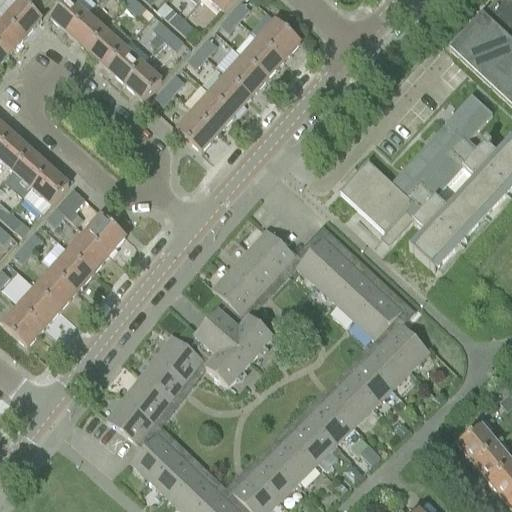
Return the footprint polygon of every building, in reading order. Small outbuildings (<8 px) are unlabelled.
[(39,0),(33,6),(43,15),(55,0),(39,0)] [(115,0),(113,2),(126,13),(133,5),(127,0),(115,0)] [(155,0),(137,0),(148,10),(156,1),(155,0)] [(184,0),(195,10),(204,0),(184,0)] [(204,0),(223,17),(238,0),(204,0)] [(498,0),(448,54),(511,113),(511,7),(504,0),(498,0)] [(49,23),(68,40),(86,20),(67,3),(49,23)] [(21,5),(4,24),(23,42),(40,23),(21,5)] [(133,5),(126,13),(137,23),(144,15),(133,5)] [(240,7),(230,18),(239,26),(248,15),(240,7)] [(162,22),(175,33),(182,24),(170,13),(162,22)] [(239,26),(230,18),(219,31),(228,38),(239,26)] [(68,40),(87,57),(105,37),(86,20),(68,40)] [(4,24),(0,27),(0,55),(6,61),(23,42),(4,24)] [(182,24),(175,33),(186,43),(194,34),(182,24)] [(275,26),(259,44),(283,65),(299,48),(275,26)] [(155,40),(149,47),(156,53),(162,46),(163,46),(170,38),(158,27),(150,35),(155,40)] [(105,37),(87,57),(105,73),(123,53),(130,45),(112,29),(105,37)] [(170,38),(163,46),(174,56),(181,48),(170,38)] [(207,44),(198,55),(206,63),(216,52),(207,44)] [(259,44),(242,62),(267,84),(283,65),(259,44)] [(105,73),(124,90),(142,70),(123,53),(105,73)] [(206,63),(198,55),(186,68),(195,75),(206,63)] [(242,62),(226,81),(250,102),(267,84),(242,62)] [(142,70),(124,90),(143,107),(161,87),(142,70)] [(174,81),(164,92),(173,99),(183,88),(174,81)] [(226,81),(210,99),(234,120),(250,102),(226,81)] [(173,99),(164,92),(153,104),(162,112),(173,99)] [(210,99),(193,117),(217,139),(234,120),(210,99)] [(408,253),(433,277),(435,276),(434,275),(511,190),(511,145),(510,143),(495,159),(488,152),(490,150),(485,146),(482,149),(483,150),(478,155),(467,145),(491,120),(471,101),(444,131),(450,136),(432,155),(426,150),(408,169),(414,175),(396,194),(367,167),(338,199),(339,200),(340,198),(385,239),(383,241),(384,242),(388,238),(399,248),(415,231),(424,239),(411,253),(409,252),(408,253)] [(217,139),(193,117),(176,136),(200,158),(217,139)] [(0,153),(11,141),(0,130),(0,153)] [(0,153),(0,166),(12,177),(30,157),(11,141),(0,153)] [(12,177),(31,194),(48,174),(30,157),(12,177)] [(48,174),(31,194),(49,211),(67,191),(48,174)] [(66,202),(56,214),(64,221),(68,225),(75,231),(81,224),(74,218),(85,206),(80,203),(72,195),(66,202)] [(0,223),(2,225),(10,217),(0,208),(0,223)] [(47,223),(45,226),(47,228),(53,233),(64,221),(56,214),(47,223)] [(10,217),(2,225),(15,236),(23,228),(10,217)] [(100,220),(84,239),(107,260),(124,241),(100,220)] [(0,233),(0,249),(2,251),(9,242),(0,233)] [(32,239),(22,250),(30,257),(40,246),(32,239)] [(84,239),(67,257),(91,278),(107,260),(84,239)] [(266,239),(248,259),(276,284),(294,264),(266,239)] [(322,248),(296,275),(315,294),(341,266),(322,248)] [(30,257),(22,250),(11,262),(20,270),(30,257)] [(67,257),(51,276),(74,297),(91,278),(67,257)] [(248,259),(230,278),(258,303),(276,284),(248,259)] [(341,266),(315,294),(335,312),(360,284),(341,266)] [(51,276),(34,294),(58,315),(74,297),(51,276)] [(230,278),(213,298),(240,323),(258,303),(230,278)] [(360,284),(335,312),(354,330),(380,303),(360,284)] [(34,294),(18,312),(42,333),(58,315),(34,294)] [(380,303),(354,330),(373,348),(399,321),(380,303)] [(42,333),(18,312),(1,331),(24,352),(42,333)] [(218,320),(196,345),(217,364),(239,339),(218,320)] [(251,327),(229,351),(250,371),(272,346),(251,327)] [(402,331),(383,349),(409,375),(428,356),(402,331)] [(172,342),(155,362),(185,387),(199,369),(202,366),(182,350),(172,342)] [(383,349),(365,368),(391,394),(409,375),(383,349)] [(229,351),(207,376),(229,395),(250,371),(229,351)] [(155,362),(138,383),(168,407),(185,387),(155,362)] [(365,368),(347,387),(373,412),(391,394),(365,368)] [(138,383),(121,404),(151,428),(168,407),(138,383)] [(347,387),(329,406),(355,431),(373,412),(347,387)] [(511,411),(511,399),(511,398),(499,408),(506,416),(511,411)] [(121,404),(105,425),(105,426),(135,449),(151,428),(121,404)] [(329,406),(310,424),(336,450),(355,431),(329,406)] [(310,424),(292,443),(318,468),(336,450),(310,424)] [(401,429),(394,436),(399,442),(407,434),(401,429)] [(455,450),(471,469),(496,448),(481,429),(455,450)] [(130,467),(150,486),(176,458),(156,439),(130,467)] [(292,443),(274,462),(300,487),(318,468),(292,443)] [(471,469),(486,488),(511,467),(496,448),(471,469)] [(367,450),(359,459),(370,470),(378,461),(367,450)] [(150,486),(167,503),(194,476),(176,458),(150,486)] [(274,462),(256,480),(282,506),(300,487),(274,462)] [(486,488),(501,506),(511,497),(511,467),(486,488)] [(167,503),(176,511),(199,511),(215,496),(194,476),(167,503)] [(256,480),(237,499),(250,511),(275,511),(282,506),(256,480)] [(199,511),(232,511),(215,496),(199,511)] [(511,511),(511,497),(501,506),(505,511),(511,511)]
